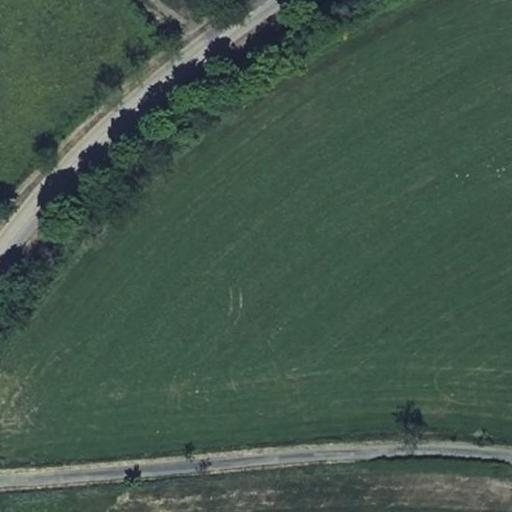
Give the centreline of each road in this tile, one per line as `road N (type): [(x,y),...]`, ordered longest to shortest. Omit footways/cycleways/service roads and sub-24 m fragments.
road 1 (unclassified): [(511,458),(367,452),(0,478)]
road 2 (unclassified): [(270,0),(126,115),(0,254)]
